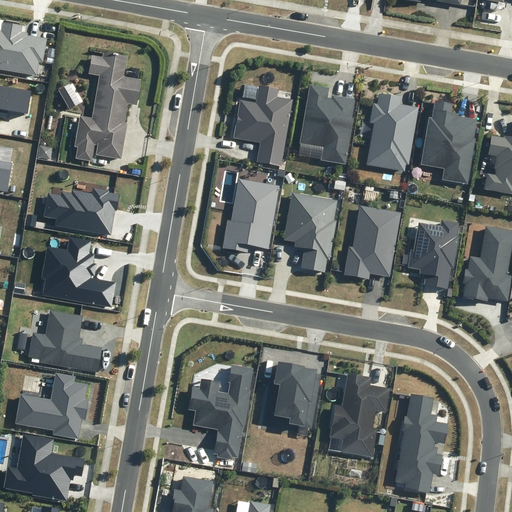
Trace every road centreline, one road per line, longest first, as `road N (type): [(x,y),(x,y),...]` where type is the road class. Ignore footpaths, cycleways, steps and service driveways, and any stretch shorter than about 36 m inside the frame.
road 1 (residential): [(484,511),(489,416),(476,376),(453,350),(410,333),(161,292)]
road 2 (residential): [(208,16),(511,68)]
road 3 (residential): [(161,292),(208,16)]
road 4 (residential): [(124,511),(161,292)]
